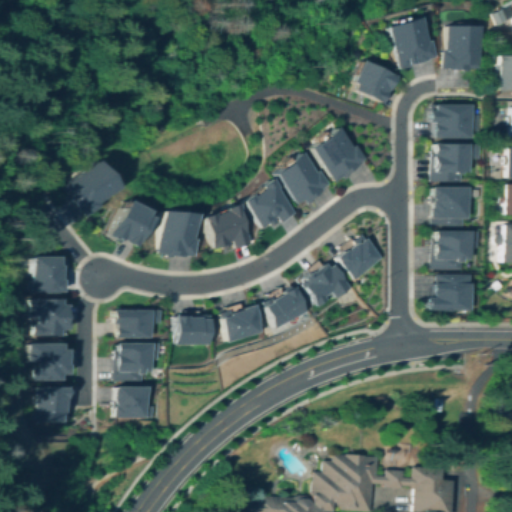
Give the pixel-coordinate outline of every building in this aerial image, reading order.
[(511,33),(511,1),(499,7),(511,33)] [(421,12),(435,54),(400,66),(386,24),(421,12)] [(475,23),(476,78),(446,79),(445,24),(475,23)] [(511,90),(492,90),(492,65),(491,65),(491,54),(511,54),(511,90)] [(361,55),(399,73),(384,104),(346,87),(361,55)] [(431,104),(470,104),(470,113),(474,113),(474,130),(467,130),(467,137),(428,137),(428,122),(426,122),(426,109),(431,109),(431,104)] [(500,137),(511,136),(511,105),(499,106),(500,137)] [(337,126),(363,159),(334,183),(307,149),(337,126)] [(430,143),(465,143),(465,171),(458,171),(458,180),(426,180),(426,150),(430,150),(430,143)] [(511,146),(511,177),(499,177),(499,146),(511,146)] [(297,151),(313,171),(316,169),(327,184),(297,207),(270,173),(297,151)] [(96,158),(118,188),(79,217),(57,188),(96,158)] [(237,199),(246,193),(247,195),(258,187),(256,185),(265,178),(291,211),(277,221),(273,215),(270,217),(273,220),(267,224),(264,221),(257,227),(237,199)] [(511,214),(497,214),(497,202),(493,202),(493,192),(498,192),(498,183),(511,183),(511,214)] [(427,186),(462,186),(462,217),(459,217),(459,225),(427,225),(427,217),(426,217),(426,207),(427,207),(427,186)] [(121,199),(143,210),(141,214),(146,216),(132,246),(119,239),(118,242),(111,239),(111,237),(104,234),(121,199)] [(197,216),(207,212),(208,214),(220,209),(219,207),(230,202),(246,242),(230,248),(227,241),(224,242),(226,245),(219,248),(217,244),(209,248),(197,216)] [(156,209),(192,212),(190,237),(193,238),(191,256),(169,254),(169,256),(163,255),(163,253),(153,252),(156,209)] [(511,262),(496,262),(496,245),(492,245),(489,241),(490,236),(493,233),(496,233),(496,224),(511,224),(511,262)] [(429,230),(471,230),(471,247),(465,247),(465,259),(458,259),(457,268),(427,268),(427,248),(425,248),(425,241),(429,241),(429,230)] [(331,256),(340,249),(341,250),(353,241),(354,242),(361,237),(377,257),(349,279),(331,256)] [(30,256),(60,255),(60,266),(57,266),(57,279),(59,279),(59,291),(30,291),(30,256)] [(293,278),(302,271),(304,273),(319,261),(323,266),(327,263),(345,287),(331,297),(328,293),(321,298),(322,299),(314,305),(293,278)] [(424,310),(424,296),(429,296),(429,283),(432,283),(432,274),(465,274),(465,310),(424,310)] [(255,297),(263,293),(266,299),(279,292),(278,291),(289,285),(303,310),(272,327),(255,297)] [(29,298),(58,298),(58,304),(64,304),(64,319),(65,319),(65,324),(67,324),(67,334),(33,334),(33,323),(37,323),(37,315),(29,315),(29,298)] [(215,312),(225,309),(226,312),(238,308),(238,306),(249,303),(258,331),(224,342),(215,312)] [(108,308),(157,309),(157,322),(147,322),(147,336),(112,336),(112,323),(108,323),(108,308)] [(170,315),(182,315),(182,316),(196,316),(196,318),(204,318),(205,343),(170,344),(170,315)] [(113,343),(155,342),(156,359),(149,359),(149,371),(142,371),(142,380),(111,380),(110,350),(113,350),(113,343)] [(29,343),(58,343),(58,349),(64,349),(64,364),(65,364),(65,369),(67,369),(67,379),(33,379),(33,368),(37,368),(37,360),(29,360),(29,343)] [(112,385),(144,386),(144,405),(153,405),(153,417),(110,417),(110,405),(113,405),(113,403),(111,403),(111,400),(110,400),(110,388),(112,388),(112,385)] [(34,386),(63,386),(63,396),(68,396),(68,411),(64,411),(64,421),(34,421),(34,386)] [(370,456),(369,474),(378,475),(378,469),(395,469),(395,476),(404,477),(404,464),(432,465),(432,479),(441,480),(439,511),(405,511),(406,485),(395,485),(395,487),(378,486),(378,483),(365,483),(364,510),(335,509),(336,504),(324,503),(323,511),(240,511),(241,494),(302,497),(302,494),(306,494),(307,471),(315,471),(316,459),(325,459),(325,452),(370,456)]
